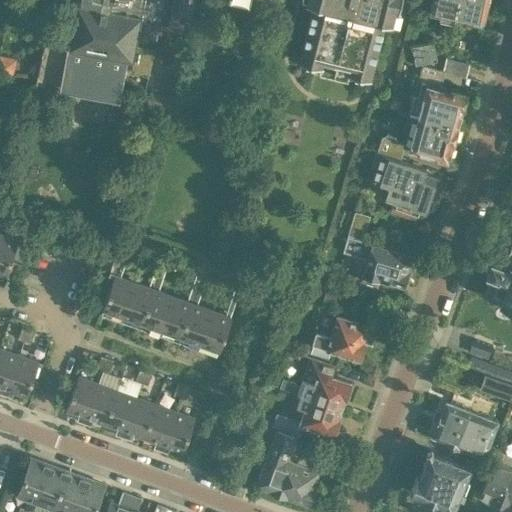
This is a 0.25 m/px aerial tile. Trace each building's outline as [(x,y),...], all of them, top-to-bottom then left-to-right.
[(133,61),(131,68),(131,70),(149,74),(153,49),(135,45),(143,0),(81,0),(80,3),(77,3),(68,48),(133,61)] [(173,0),(167,27),(192,33),(200,0),(173,0)] [(226,0),(226,4),(247,10),(249,0),(226,0)] [(306,0),(313,2),(299,59),(306,61),(305,63),(313,65),(314,63),(321,65),(319,70),(346,77),(348,72),(355,74),(354,76),(362,78),(362,76),(369,77),(384,20),(391,22),(394,9),(398,9),(400,0),(306,0)] [(430,0),(428,10),(440,13),(439,19),(453,22),(456,11),(458,0),(430,0)] [(470,19),(482,22),(486,0),(458,0),(456,11),(471,15),(470,19)] [(411,45),(414,63),(436,59),(432,41),(411,45)] [(445,58),(442,70),(465,76),(468,64),(445,58)] [(409,111),(412,112),(456,124),(461,107),(462,107),(466,91),(451,87),(450,89),(421,81),(417,95),(414,94),(409,111)] [(148,105),(174,112),(177,98),(151,92),(148,105)] [(377,98),(375,105),(386,108),(388,100),(377,98)] [(456,124),(412,112),(409,111),(404,129),(408,130),(404,144),(405,144),(433,152),(433,154),(447,157),(451,143),(452,143),(457,124),(456,124)] [(426,167),(400,159),(405,144),(404,144),(381,136),(376,151),(381,152),(372,179),(388,184),(384,196),(394,200),(391,209),(416,218),(419,208),(425,210),(426,207),(428,207),(432,206),(434,200),(432,196),(430,195),(437,175),(425,171),(426,167)] [(113,210),(102,207),(96,232),(107,234),(113,210)] [(18,238),(0,231),(0,271),(5,273),(18,238)] [(511,231),(500,262),(490,258),(485,272),(490,274),(482,294),(498,301),(498,302),(511,307),(511,231)] [(404,285),(412,254),(371,242),(360,279),(378,284),(380,278),(404,285)] [(141,322),(154,287),(114,273),(101,308),(115,313),(114,315),(122,318),(122,315),(138,321),(141,322)] [(154,287),(141,322),(153,326),(152,329),(159,331),(160,329),(179,335),(191,300),(154,287)] [(327,290),(322,302),(333,306),(337,294),(327,290)] [(191,300),(179,335),(191,339),(190,342),(198,345),(199,342),(219,349),(231,314),(191,300)] [(377,329),(369,326),(368,326),(368,324),(336,315),(330,336),(316,332),(310,353),(328,358),(331,348),(360,357),(364,341),(372,343),(377,329)] [(22,327),(18,338),(24,341),(28,330),(22,327)] [(28,330),(24,341),(30,343),(34,332),(28,330)] [(492,346),(474,339),(469,350),(487,357),(492,346)] [(18,355),(0,348),(0,392),(4,394),(18,355)] [(38,362),(18,355),(4,394),(11,397),(13,391),(26,396),(38,362)] [(100,356),(96,367),(102,369),(106,358),(100,356)] [(351,382),(331,375),(334,365),(309,356),(303,372),(309,374),(307,381),(301,379),(299,385),(282,379),(279,387),(290,391),(290,390),(341,408),(344,398),(345,399),(351,382)] [(106,358),(102,369),(108,371),(112,360),(106,358)] [(137,369),(134,380),(140,382),(144,371),(137,369)] [(144,371),(140,382),(146,385),(151,373),(144,371)] [(84,423),(98,383),(77,376),(65,410),(78,414),(76,420),(84,423)] [(253,378),(248,391),(257,394),(261,381),(253,378)] [(511,386),(497,380),(493,392),(510,398),(511,392),(511,386)] [(176,382),(172,394),(178,396),(183,385),(176,382)] [(98,383),(84,423),(91,425),(93,420),(105,424),(117,390),(98,383)] [(183,385),(178,396),(185,398),(189,387),(183,385)] [(117,390),(105,424),(116,428),(114,434),(122,437),(136,397),(117,390)] [(333,434),(339,417),(338,417),(341,408),(290,390),(290,391),(293,392),(292,396),(303,400),(301,405),(305,406),(300,422),(333,434)] [(136,397),(122,437),(129,439),(131,433),(143,438),(155,403),(136,397)] [(457,447),(458,447),(483,457),(497,422),(445,401),(440,413),(439,413),(434,424),(435,425),(430,436),(445,442),(444,442),(457,447)] [(155,403),(143,438),(155,442),(152,448),(160,451),(175,410),(155,403)] [(175,410),(160,451),(167,453),(169,447),(182,452),(194,417),(175,410)] [(259,411),(256,419),(269,424),(272,416),(259,411)] [(276,429),(256,484),(308,503),(315,485),(313,485),(318,469),(287,458),(295,436),(276,429)] [(469,466),(428,450),(418,474),(416,473),(409,491),(425,497),(424,498),(437,503),(438,502),(453,508),(458,496),(462,497),(468,481),(464,480),(469,466)] [(498,503),(511,470),(511,459),(497,453),(479,495),(498,503)] [(17,495),(28,499),(24,508),(19,506),(17,511),(31,511),(35,501),(48,464),(30,458),(17,495)] [(35,501),(31,511),(40,511),(43,504),(53,508),(66,471),(48,464),(35,501)] [(511,470),(498,503),(511,508),(511,470)] [(72,511),(85,478),(66,471),(53,508),(63,511),(72,511)] [(93,511),(104,484),(85,478),(72,511),(93,511)] [(121,490),(117,502),(108,499),(103,511),(124,511),(131,494),(121,490)] [(131,494),(124,511),(143,511),(137,510),(141,497),(131,494)] [(163,511),(166,507),(157,503),(153,511),(163,511)]
